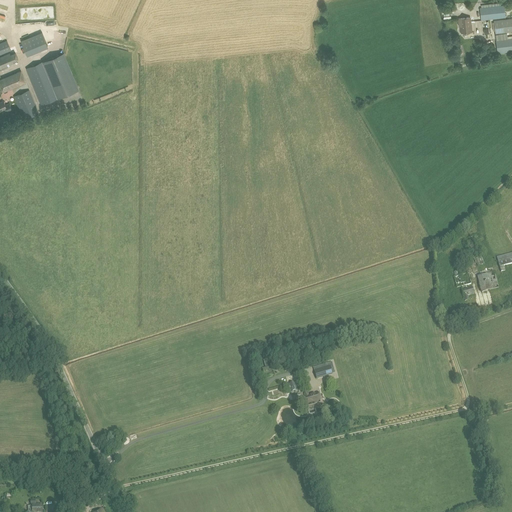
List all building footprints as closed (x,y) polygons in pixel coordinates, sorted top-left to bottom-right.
[(504,5),(480,8),(481,20),(505,17),(504,5)] [(471,17),(458,19),(459,27),(460,26),(461,33),(472,32),(471,17)] [(511,18),(494,21),(495,34),(511,31),(511,18)] [(511,38),(496,40),(497,53),(511,51),(511,38)] [(10,39),(7,41),(0,43),(0,54),(14,49),(10,39)] [(44,61),(26,69),(41,105),(60,97),(79,90),(64,52),(44,61)] [(10,53),(0,57),(0,68),(14,63),(13,61),(18,59),(15,53),(11,55),(10,53)] [(21,71),(0,79),(0,85),(3,92),(26,83),(21,71)] [(29,90),(14,96),(24,120),(39,113),(29,90)] [(9,104),(5,105),(3,101),(0,102),(0,111),(5,109),(7,112),(11,110),(9,104)] [(482,233),(467,238),(469,244),(474,256),(468,258),(472,269),(474,273),(479,271),(478,266),(484,264),(481,255),(479,256),(474,243),(484,240),(482,233)] [(499,268),(500,268),(504,267),(511,264),(511,253),(497,257),(499,268)] [(495,272),(477,277),(481,293),(499,288),(495,272)] [(468,273),(454,277),(457,288),(461,287),(465,301),(469,300),(468,296),(474,294),(468,273)] [(322,368),(314,370),(317,380),(333,375),(329,364),(321,366),(322,368)] [(295,382),(289,384),(291,392),(297,390),(295,382)] [(305,396),(303,397),(305,406),(320,401),(318,392),(309,395),(308,393),(304,394),(305,396)] [(35,500),(31,501),(31,504),(32,504),(32,511),(42,511),(42,506),(35,506),(34,504),(35,504),(35,500)]
